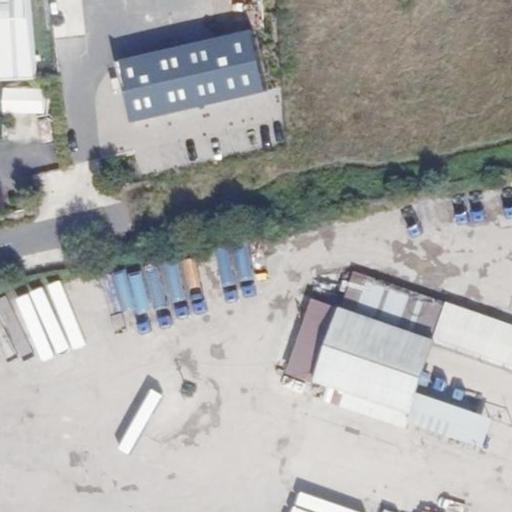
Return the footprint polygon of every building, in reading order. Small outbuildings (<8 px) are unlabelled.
[(29,0),(0,0),(0,86),(34,85),(29,0)] [(472,257),(482,257),(482,254),(504,254),(503,204),(471,205),(472,257)] [(408,239),(408,218),(395,217),(394,238),(408,239)] [(224,270),(196,275),(206,329),(234,324),(224,270)] [(511,326),(362,271),(348,309),(442,345),(511,372),(511,326)] [(126,351),(157,342),(138,278),(106,287),(107,289),(0,320),(0,391),(127,354),(126,351)] [(177,349),(188,345),(168,280),(157,283),(177,349)] [(442,345),(348,309),(321,379),(363,395),(372,398),(415,414),(423,394),(442,345)] [(494,421),(423,394),(415,414),(412,422),(483,447),(494,421)] [(372,398),(363,395),(358,409),(366,412),(372,398)] [(372,398),(366,412),(409,429),(412,422),(415,414),(372,398)] [(292,494),(288,511),(359,511),(360,508),(367,510),(374,477),(307,463),(300,495),(292,494)]
